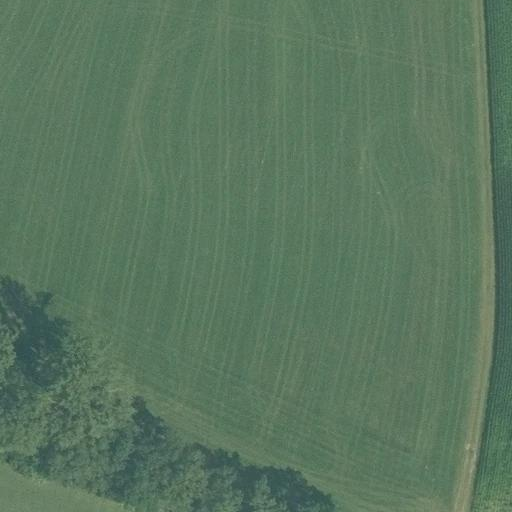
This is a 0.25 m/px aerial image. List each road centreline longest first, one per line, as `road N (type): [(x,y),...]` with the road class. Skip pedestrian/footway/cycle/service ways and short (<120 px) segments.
road 1 (track): [(475,0),(490,329),(464,511)]
road 2 (unclassified): [(276,511),(0,387)]
